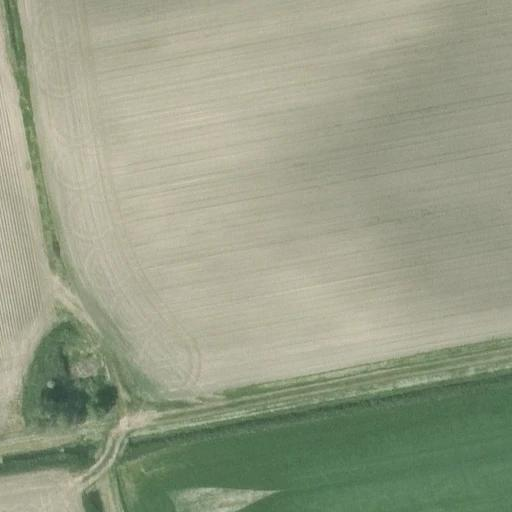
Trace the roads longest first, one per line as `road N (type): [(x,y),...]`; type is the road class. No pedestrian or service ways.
road 1 (track): [(23,77),(116,412),(147,423),(511,357)]
road 2 (track): [(0,48),(7,72),(23,77),(390,0)]
